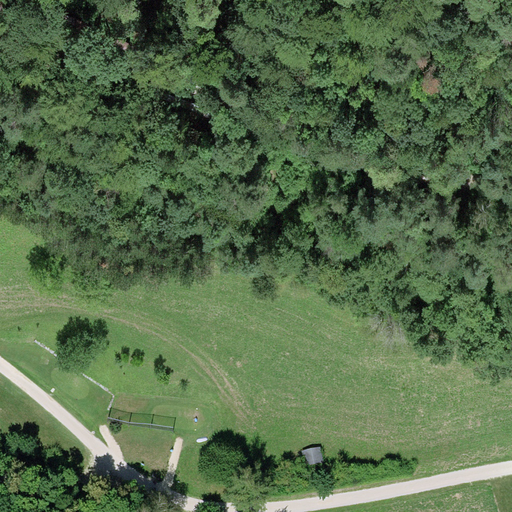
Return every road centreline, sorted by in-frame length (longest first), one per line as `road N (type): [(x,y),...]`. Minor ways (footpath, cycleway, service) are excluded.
road 1 (track): [(511,466),(307,505),(198,505),(132,481),(0,363)]
road 2 (track): [(511,180),(351,158),(80,50),(0,27)]
road 3 (track): [(132,481),(0,480)]
